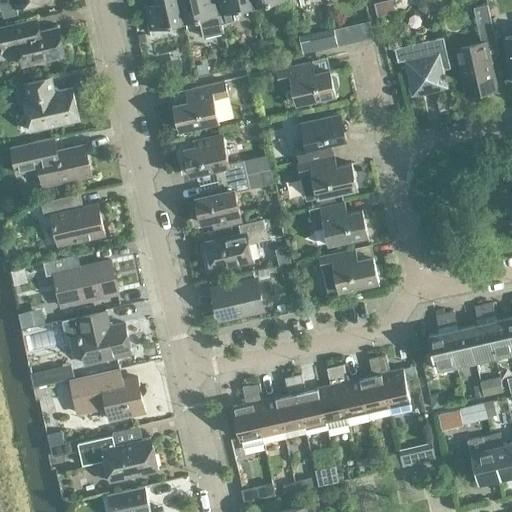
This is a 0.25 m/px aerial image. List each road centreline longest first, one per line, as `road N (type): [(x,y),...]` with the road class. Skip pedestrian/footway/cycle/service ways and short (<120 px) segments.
road 1 (residential): [(188,375),(106,0)]
road 2 (residential): [(188,375),(390,327),(419,291)]
road 3 (residential): [(419,291),(392,148)]
road 4 (residential): [(217,511),(188,375)]
road 5 (residential): [(392,148),(511,124)]
